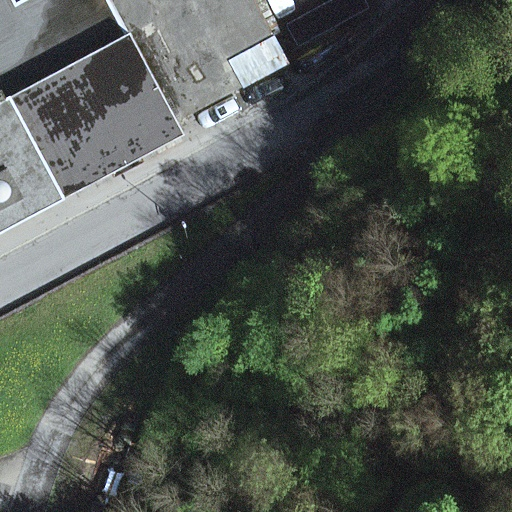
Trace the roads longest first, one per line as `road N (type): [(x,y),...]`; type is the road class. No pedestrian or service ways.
road 1 (unclassified): [(378,79),(315,175),(121,345),(75,396),(32,511)]
road 2 (tertiary): [(378,79),(0,284)]
